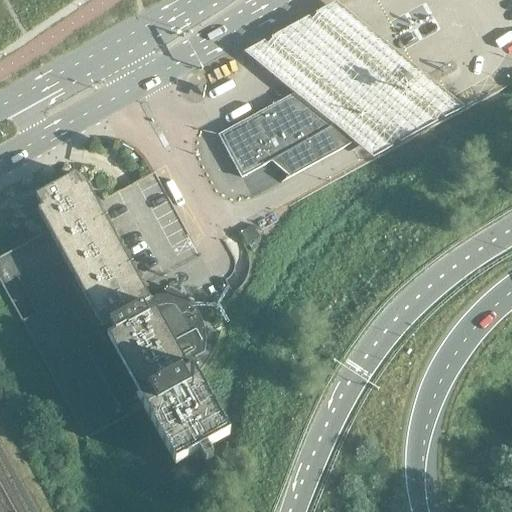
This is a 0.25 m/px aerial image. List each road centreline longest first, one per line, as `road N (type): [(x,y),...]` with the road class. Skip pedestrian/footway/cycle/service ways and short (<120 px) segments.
road 1 (motorway): [(511,237),(431,290),(384,342),(346,400),(296,511)]
road 2 (primary): [(0,165),(291,0)]
road 3 (motorway): [(420,511),(414,445),(432,376),(456,335),(511,283)]
road 4 (track): [(0,307),(94,475),(124,511)]
road 5 (primary): [(195,0),(0,108)]
